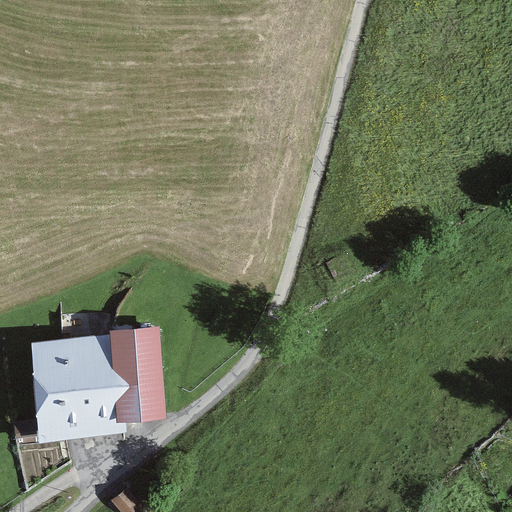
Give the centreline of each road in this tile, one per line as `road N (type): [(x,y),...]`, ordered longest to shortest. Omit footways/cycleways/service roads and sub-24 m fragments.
road 1 (unclassified): [(143,448),(228,379),(272,310),(363,0)]
road 2 (unclassified): [(7,511),(58,478),(143,448)]
